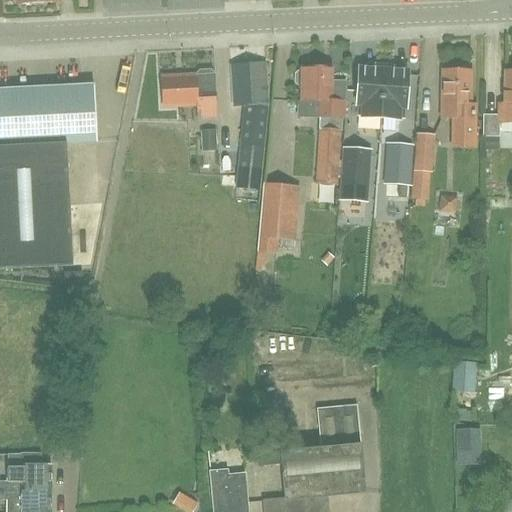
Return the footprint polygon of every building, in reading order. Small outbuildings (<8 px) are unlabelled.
[(233,108),(245,107),(237,188),(260,191),(268,106),(265,63),(230,65),(233,108)] [(320,118),(341,118),(343,118),(344,103),(345,83),(332,83),(332,69),(306,68),(306,70),(300,69),(296,73),(296,82),(299,86),(299,88),(302,88),(302,103),(320,104),(320,118)] [(383,122),(385,70),(376,70),(376,74),(360,74),(360,110),(361,110),(361,122),(383,122)] [(385,70),(383,122),(406,123),(406,111),(408,111),(408,75),(393,74),(394,70),(385,70)] [(216,106),(215,76),(213,76),(213,74),(211,71),(200,72),(198,74),(198,77),(162,78),(163,107),(197,106),(197,107),(216,106)] [(440,106),(440,120),(450,121),(450,149),(476,150),(477,105),(471,105),(471,72),(442,71),(442,106),(440,106)] [(483,116),(483,137),(499,137),(499,125),(511,124),(511,73),(505,73),(504,106),(499,106),(499,116),(483,116)] [(96,86),(0,91),(0,269),(76,265),(69,144),(99,143),(96,86)] [(193,122),(191,140),(204,141),(205,123),(193,122)] [(338,163),(340,132),(318,131),(316,162),(316,183),(337,184),(338,163)] [(413,172),(414,172),(432,174),(435,136),(416,134),(413,172)] [(410,187),(413,145),(386,144),(383,185),(387,186),(385,204),(407,205),(408,187),(410,187)] [(365,201),(369,151),(344,149),(340,200),(365,201)] [(275,185),(263,184),(259,238),(293,241),(298,187),(275,185)] [(430,189),(431,211),(448,210),(446,188),(430,189)] [(81,283),(81,273),(64,274),(65,284),(81,283)] [(302,314),(318,303),(310,292),(294,303),(302,314)] [(328,511),(327,496),(366,493),(358,405),(316,409),(320,449),(262,454),(264,467),(282,466),(285,499),(264,501),(265,511),(328,511)] [(0,490),(51,492),(51,466),(22,466),(22,468),(8,468),(8,483),(0,482),(0,490)] [(227,475),(227,471),(211,472),(213,511),(248,511),(245,474),(227,475)] [(50,511),(51,492),(0,490),(0,500),(6,500),(6,511),(50,511)] [(179,494),(172,505),(183,511),(193,511),(198,504),(179,494)] [(511,511),(511,496),(502,497),(502,511),(511,511)]
